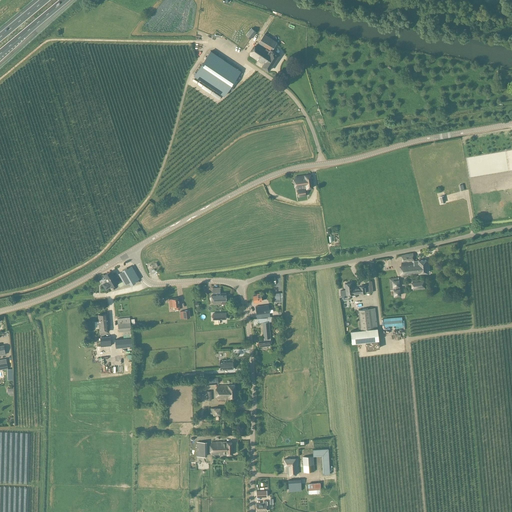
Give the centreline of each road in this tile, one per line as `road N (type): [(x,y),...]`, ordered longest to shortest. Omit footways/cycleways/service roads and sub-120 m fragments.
road 1 (tertiary): [(131,251),(281,171),(511,123)]
road 2 (unclassified): [(238,286),(511,227)]
road 3 (unclassified): [(251,511),(251,359),(238,286)]
road 4 (unknown): [(0,72),(47,38),(211,42)]
road 5 (tertiary): [(0,311),(67,287),(131,251)]
road 6 (unclassified): [(238,286),(151,284),(131,251)]
